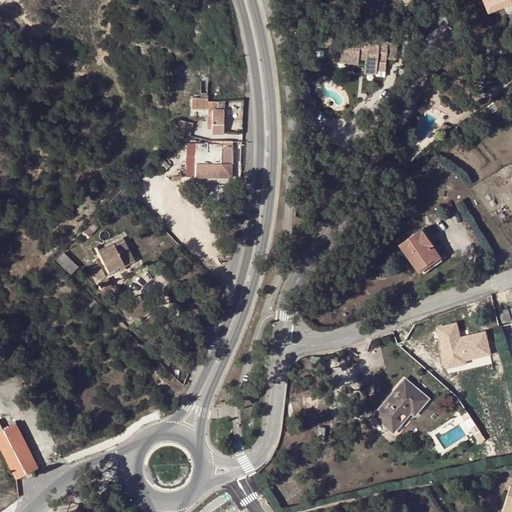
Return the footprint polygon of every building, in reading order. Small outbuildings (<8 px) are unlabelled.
[(504,0),(493,5),(491,0),(483,0),(489,13),(511,3),(511,2),(511,0),(504,0)] [(338,26),(335,57),(359,59),(360,56),(368,57),(366,73),(377,74),(377,71),(386,72),(387,59),(396,60),(397,43),(389,42),(388,46),(369,44),(369,40),(361,39),(363,28),(338,26)] [(335,57),(334,63),(359,65),(359,59),(335,57)] [(458,96),(447,88),(442,94),(453,102),(458,96)] [(201,106),(210,96),(201,95),(200,98),(193,98),(193,106),(201,106)] [(209,100),(210,96),(201,106),(208,107),(209,100)] [(504,105),(499,99),(489,108),(494,114),(504,105)] [(225,102),(209,100),(208,107),(214,108),(214,109),(224,110),(225,102)] [(213,124),(208,123),(208,130),(213,130),(214,133),(224,133),(224,110),(214,109),(214,112),(213,124)] [(196,122),(182,119),(179,132),(192,136),(196,122)] [(207,143),(189,142),(187,178),(232,179),(232,141),(208,140),(207,143)] [(409,181),(398,189),(401,193),(412,185),(409,181)] [(412,185),(401,193),(403,195),(395,201),(399,206),(418,192),(412,185)] [(403,195),(401,193),(398,189),(390,195),(395,201),(403,195)] [(94,223),(86,232),(90,237),(99,227),(94,223)] [(424,227),(421,229),(431,242),(428,244),(437,256),(418,270),(422,276),(447,257),(424,227)] [(431,242),(421,229),(400,245),(418,270),(437,256),(428,244),(431,242)] [(105,262),(99,264),(93,267),(103,290),(111,286),(105,274),(124,265),(125,267),(136,261),(126,241),(115,246),(113,242),(99,249),(105,262)] [(92,248),(99,264),(105,262),(99,249),(97,246),(92,248)] [(65,253),(57,261),(71,275),(79,267),(65,253)] [(86,255),(88,265),(95,263),(93,253),(86,255)] [(499,310),(502,323),(511,321),(508,308),(499,310)] [(490,354),(485,333),(458,339),(455,325),(436,329),(445,368),(465,363),(464,360),(490,354)] [(391,398),(376,416),(393,431),(411,410),(415,413),(428,399),(405,379),(390,397),(391,398)] [(292,403),(287,405),(291,420),(296,419),(292,403)] [(0,448),(1,450),(16,480),(39,468),(16,423),(3,429),(0,423),(0,448)] [(509,486),(502,511),(504,511),(511,511),(511,478),(509,479),(507,485),(509,486)]
